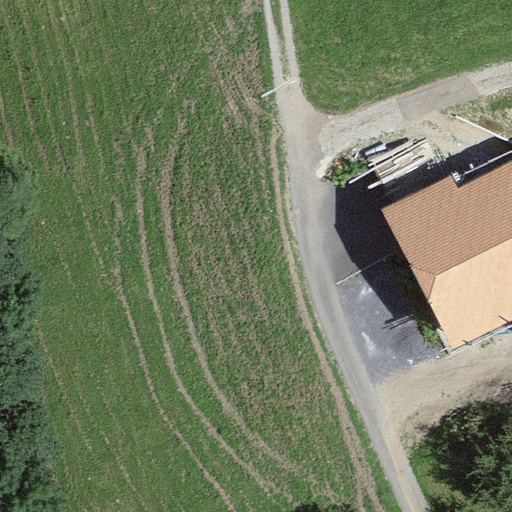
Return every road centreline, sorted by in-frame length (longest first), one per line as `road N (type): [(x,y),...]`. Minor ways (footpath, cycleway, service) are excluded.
road 1 (track): [(280,0),(298,152),(332,319),(420,511)]
road 2 (track): [(298,152),(511,89)]
